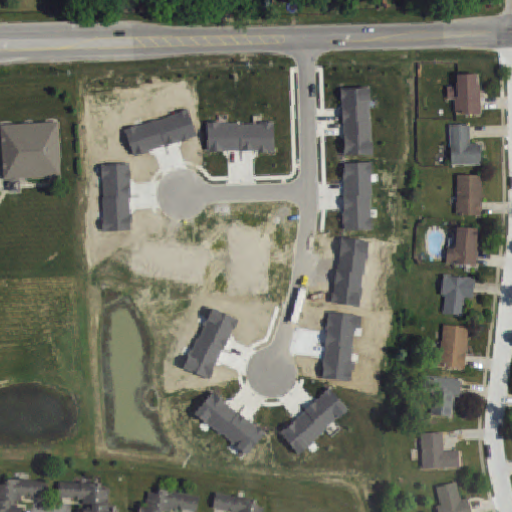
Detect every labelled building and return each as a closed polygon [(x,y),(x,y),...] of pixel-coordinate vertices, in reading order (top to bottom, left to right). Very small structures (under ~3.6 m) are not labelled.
[(457,77),(458,99),(454,99),(455,115),(480,114),(479,76),(457,77)] [(347,158),(375,157),(373,91),(345,91),(347,158)] [(0,125),(3,180),(9,179),(9,181),(8,181),(9,191),(20,190),(19,180),(18,180),(18,179),(60,176),(56,121),(0,125)] [(469,124),(449,124),(450,165),(481,164),(481,143),(469,143),(469,124)] [(210,154),(277,154),(277,126),(210,126),(210,154)] [(483,175),(457,174),(456,214),(481,215),(483,175)] [(458,227),(456,249),(446,248),(444,263),(476,266),(480,229),(458,227)] [(443,277),(441,296),(445,296),(443,315),(464,316),(466,301),(473,301),(474,280),(443,277)] [(444,324),(439,366),(464,369),(469,327),(444,324)] [(462,381),(460,397),(454,397),(452,417),(431,415),(433,395),(420,393),(423,376),(462,381)] [(303,457),(351,411),(332,391),(284,437),(303,457)] [(443,432),(445,452),(458,451),(459,467),(422,469),(419,434),(443,432)] [(0,511),(0,483),(5,484),(6,479),(47,481),(46,496),(29,496),(30,493),(27,493),(27,496),(21,496),(21,500),(13,500),(13,503),(16,503),(16,507),(19,507),(19,511),(0,511)] [(57,497),(58,482),(99,483),(99,489),(109,489),(109,505),(113,505),(113,511),(82,511),(82,510),(86,510),(86,507),(89,507),(89,504),(83,504),(83,498),(57,497)] [(458,483),(461,501),(470,499),(472,511),(439,511),(438,506),(441,506),(437,487),(458,483)] [(138,511),(164,511),(165,511),(170,511),(171,507),(177,508),(178,506),(180,507),(179,509),(196,511),(199,496),(159,489),(158,494),(149,492),(146,507),(140,506),(138,511)] [(216,492),(213,508),(229,511),(229,509),(232,509),(231,511),(263,511),(264,507),(254,505),(255,500),(216,492)]
